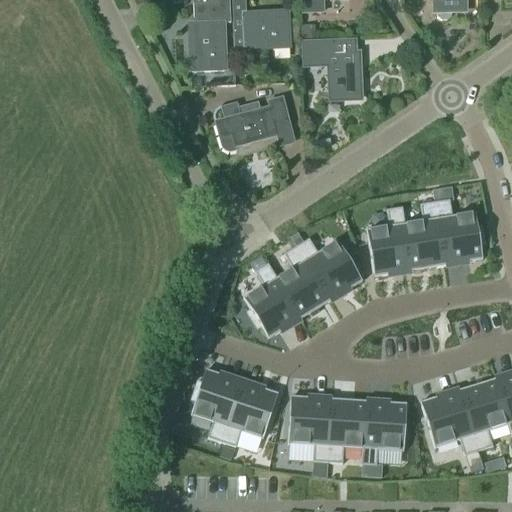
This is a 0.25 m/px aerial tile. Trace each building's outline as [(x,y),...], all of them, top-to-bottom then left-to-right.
[(223,26),(229,25),(228,0),(191,0),(193,36),(187,37),(189,74),(225,73),(223,26)] [(243,0),(230,0),(233,54),(289,51),(287,15),(245,17),(243,0)] [(300,0),(301,17),(323,17),(323,1),(333,1),(333,0),(300,0)] [(434,0),(435,16),(436,15),(437,21),(441,24),(447,24),(451,20),(452,15),(465,15),(464,0),(434,0)] [(345,40),(299,42),(300,69),(328,68),(330,103),(360,102),(358,57),(346,58),(345,40)] [(220,111),(223,123),(215,126),(219,141),(221,148),(223,151),(225,153),(229,154),(232,154),(236,153),(235,149),(249,145),(249,144),(276,137),(279,149),(292,145),(281,102),(268,105),(269,111),(260,113),(257,105),(238,111),(237,107),(220,111)] [(431,194),(433,206),(443,204),(441,192),(431,194)] [(433,206),(443,269),(481,263),(479,249),(484,249),(481,229),(476,230),(474,216),(451,220),(448,204),(443,204),(433,206)] [(443,269),(433,206),(419,208),(421,224),(404,227),(402,228),(410,275),(443,269)] [(402,228),(404,227),(401,211),(385,214),(388,230),(365,233),(373,281),(410,275),(402,228)] [(297,237),(290,242),(295,250),(302,246),(297,237)] [(295,250),(294,251),(328,306),(361,285),(336,244),(316,256),(308,243),(302,246),(295,250)] [(328,306),(294,251),(282,258),(291,272),(275,281),(273,283),(299,323),(328,306)] [(273,283),(275,281),(267,268),(265,268),(260,260),(248,267),(253,276),(262,290),(242,302),(249,314),(245,316),(256,333),(260,331),(267,343),(299,323),(273,283)] [(195,385),(189,404),(194,406),(189,419),(211,426),(206,442),(221,447),(241,385),(204,373),(200,387),(195,385)] [(511,376),(493,383),(508,428),(507,429),(511,444),(511,376)] [(508,428),(493,383),(458,394),(477,455),(491,450),(486,435),(507,429),(508,428)] [(241,385),(221,447),(234,451),(240,435),(260,442),(261,443),(262,441),(277,397),(241,385)] [(477,455),(458,394),(419,406),(433,451),(458,444),(463,459),(464,459),(476,455),(477,455)] [(327,467),(330,403),(289,400),(286,448),(288,448),(312,450),(311,466),(312,466),(326,467),(327,467)] [(361,453),(364,405),(330,403),(327,467),(341,468),(342,451),(360,453),(361,453)] [(405,407),(364,405),(361,453),(360,453),(359,469),(361,469),(375,470),(375,468),(376,454),(400,455),(402,455),(405,407)] [(219,460),(229,464),(233,453),(222,450),(219,460)] [(486,476),(494,474),(491,464),(483,466),(486,476)] [(325,482),(326,467),(312,466),(311,481),(325,482)] [(380,470),(375,470),(361,469),(360,481),(379,482),(380,470)]
